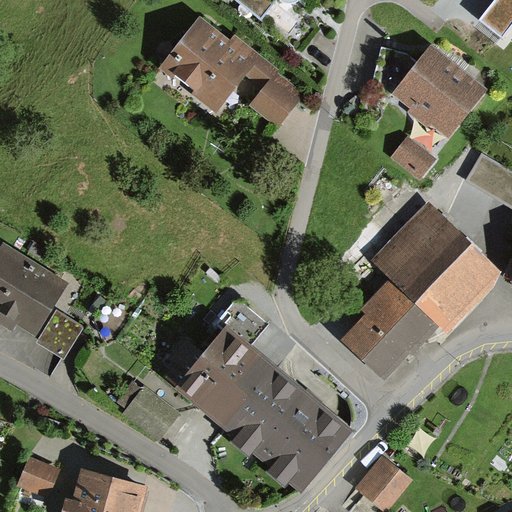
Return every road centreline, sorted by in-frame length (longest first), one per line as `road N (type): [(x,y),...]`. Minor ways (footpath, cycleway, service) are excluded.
road 1 (residential): [(395,408),(293,326),(288,283),(356,0)]
road 2 (residential): [(0,369),(156,454),(225,511)]
road 3 (residential): [(293,511),(395,408)]
road 4 (residential): [(395,408),(460,348),(511,336)]
